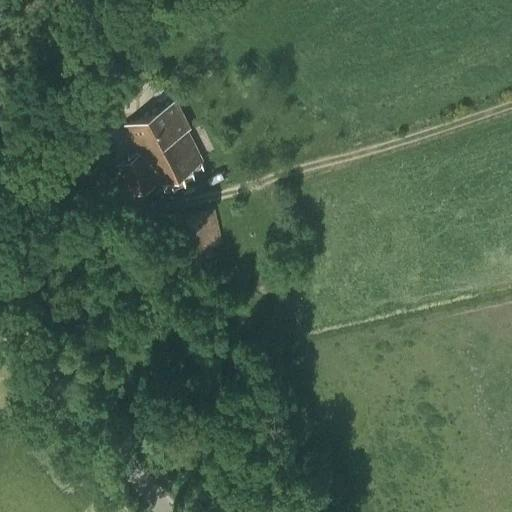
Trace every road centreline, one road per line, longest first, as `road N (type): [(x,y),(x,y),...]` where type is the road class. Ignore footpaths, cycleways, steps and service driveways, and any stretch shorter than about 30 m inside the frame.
road 1 (track): [(178,202),(511,103)]
road 2 (tertiary): [(0,319),(166,511)]
road 3 (track): [(178,202),(0,215)]
